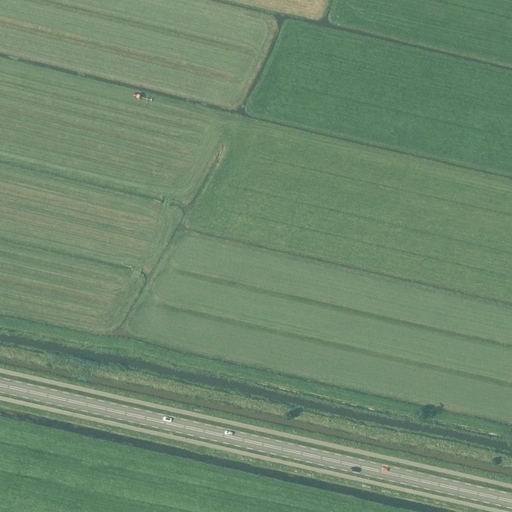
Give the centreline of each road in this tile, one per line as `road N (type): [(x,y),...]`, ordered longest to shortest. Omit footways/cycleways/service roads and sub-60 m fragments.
road 1 (primary): [(511,502),(0,385)]
road 2 (track): [(222,120),(511,186)]
